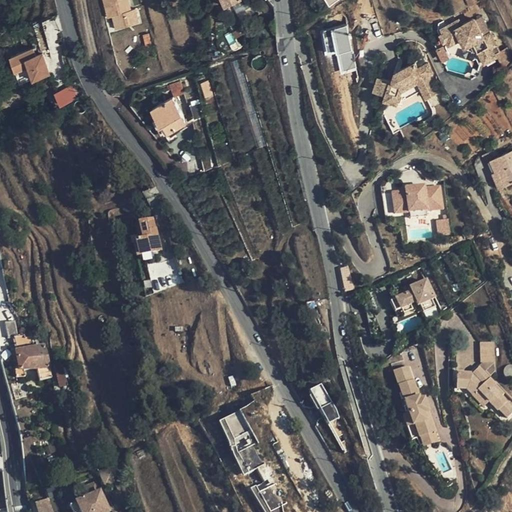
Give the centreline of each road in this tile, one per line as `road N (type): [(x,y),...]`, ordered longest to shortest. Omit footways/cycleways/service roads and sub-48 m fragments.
road 1 (tertiary): [(65,0),(84,67),(191,221),(352,511)]
road 2 (tertiary): [(391,511),(342,349),(283,0)]
road 3 (tertiary): [(21,511),(0,390)]
